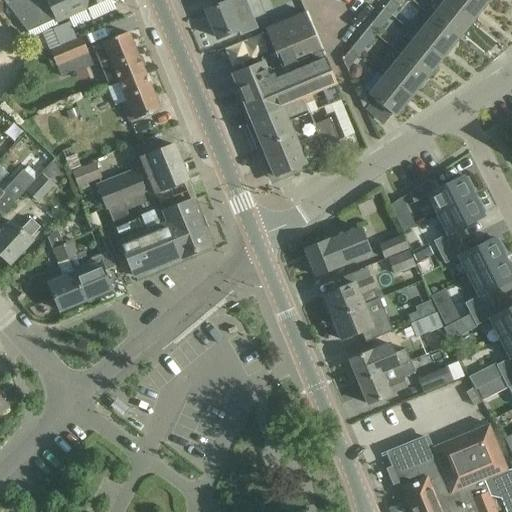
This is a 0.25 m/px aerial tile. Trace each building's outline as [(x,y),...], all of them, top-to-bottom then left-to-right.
[(8,0),(7,1),(29,32),(55,20),(57,23),(107,0),(8,0)] [(218,38),(239,29),(241,34),(257,27),(244,0),(230,0),(206,11),(218,38)] [(389,0),(388,2),(397,9),(403,0),(389,0)] [(458,37),(474,17),(452,0),(444,0),(432,16),(458,37)] [(452,0),(461,7),(474,17),(488,0),(452,0)] [(263,62),(232,75),(251,120),(304,98),(304,97),(322,90),(329,105),(343,99),(337,85),(326,58),(325,58),(305,11),(265,28),(266,32),(262,33),(271,54),(275,53),(284,75),(275,79),(273,74),(269,76),(263,62)] [(378,14),(367,27),(376,34),(387,21),(378,14)] [(443,56),(458,37),(432,16),(417,34),(411,30),(410,30),(443,56)] [(69,24),(53,30),(59,46),(76,40),(69,24)] [(367,27),(357,40),(365,47),(376,34),(367,27)] [(408,45),(401,54),(427,76),(443,56),(410,30),(402,40),(408,45)] [(106,42),(93,47),(109,86),(118,82),(145,71),(143,67),(146,65),(142,57),(139,57),(129,32),(106,42)] [(57,66),(88,53),(82,37),(76,40),(59,46),(50,50),(57,66)] [(352,47),(342,59),(347,70),(360,54),(352,47)] [(17,66),(24,56),(17,50),(10,60),(17,66)] [(412,95),(427,76),(401,54),(393,64),(389,60),(381,70),(412,95)] [(412,95),(381,70),(372,81),(376,85),(369,94),(395,115),(412,95)] [(145,71),(118,82),(127,103),(122,105),(129,123),(137,119),(161,110),(145,71)] [(94,115),(85,94),(74,99),(83,119),(94,115)] [(304,98),(251,120),(275,177),(307,163),(307,162),(328,154),(323,143),(336,137),(327,115),(314,121),(304,98)] [(76,108),(66,112),(69,120),(80,116),(76,108)] [(109,209),(158,188),(159,191),(184,181),(188,179),(174,144),(141,157),(145,166),(98,185),(107,209),(109,209)] [(47,168),(46,168),(41,174),(42,175),(27,192),(39,202),(65,173),(53,161),(47,168)] [(95,163),(72,172),(78,187),(101,178),(95,163)] [(23,169),(6,187),(18,198),(35,180),(24,170),(23,169)] [(439,214),(473,197),(471,193),(475,191),(468,177),(464,179),(462,177),(435,191),(429,180),(409,193),(414,203),(429,195),(439,214)] [(109,209),(116,227),(164,207),(165,211),(192,200),(184,181),(159,191),(158,188),(109,209)] [(475,201),(473,197),(439,214),(449,234),(433,241),(439,253),(461,242),(455,231),(483,217),(481,214),(485,212),(478,199),(475,201)] [(196,198),(192,200),(165,211),(164,207),(116,227),(135,275),(183,256),(184,256),(210,246),(209,244),(214,242),(196,198)] [(401,198),(390,205),(395,215),(406,208),(401,198)] [(0,252),(11,262),(33,239),(31,237),(41,226),(32,218),(22,229),(13,221),(0,234),(0,252)] [(338,266),(338,264),(369,252),(359,228),(337,237),(337,235),(304,249),(315,275),(338,266)] [(378,244),(384,259),(409,249),(403,234),(378,244)] [(470,276),(504,259),(502,255),(506,253),(499,239),(495,241),(494,239),(466,253),(461,242),(439,253),(445,264),(460,256),(470,276)] [(63,244),(86,299),(111,289),(106,274),(118,269),(110,249),(88,258),(85,251),(78,253),(73,240),(63,244)] [(86,299),(63,244),(52,249),(61,274),(48,280),(60,310),(86,299)] [(388,259),(394,275),(416,266),(409,250),(388,259)] [(470,315),(492,304),(486,293),(511,279),(511,265),(510,261),(506,262),(504,259),(470,276),(480,295),(465,303),(470,315)] [(325,301),(322,303),(326,313),(329,311),(332,318),(363,304),(359,294),(375,288),(370,277),(354,284),(354,283),(343,287),(323,296),(325,301)] [(363,304),(332,318),(341,340),(372,327),(376,336),(392,330),(383,308),(379,298),(363,304)] [(491,318),(501,338),(511,332),(511,307),(497,315),(492,304),(470,315),(476,326),(491,318)] [(452,306),(438,312),(444,328),(459,321),(452,306)] [(408,315),(412,323),(421,319),(417,311),(408,315)] [(412,323),(410,324),(416,337),(442,326),(436,313),(421,319),(412,323)] [(502,376),(511,370),(511,332),(501,338),(511,357),(496,365),(502,376)] [(349,360),(358,382),(380,373),(411,361),(405,348),(393,354),(389,345),(372,352),(371,350),(349,360)] [(411,361),(380,373),(358,382),(368,404),(390,395),(389,393),(406,386),(402,378),(415,372),(411,361)] [(424,394),(454,381),(448,366),(418,378),(424,394)] [(511,370),(502,376),(507,388),(511,385),(511,370)] [(470,378),(476,389),(485,384),(480,373),(470,378)] [(0,414),(9,407),(0,397),(3,395),(0,391),(0,414)] [(428,441),(391,456),(403,486),(401,487),(411,511),(494,511),(487,492),(482,481),(507,471),(488,424),(430,448),(428,441)]
